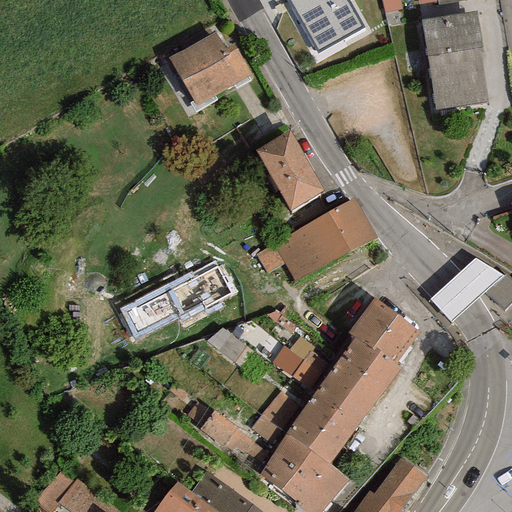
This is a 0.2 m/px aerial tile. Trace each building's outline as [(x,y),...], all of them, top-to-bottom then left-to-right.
[(356,0),(280,0),(315,63),(373,31),(356,0)] [(474,12),(419,21),(433,113),(488,104),(474,12)] [(216,35),(169,60),(196,110),(252,80),(234,47),(225,52),(216,35)] [(290,135),(256,155),(291,215),(325,195),(290,135)] [(353,200),(272,242),(293,283),(375,242),(353,200)] [(475,261),(429,302),(450,327),(485,294),(504,277),(475,261)] [(218,267),(172,291),(183,312),(229,287),(218,267)] [(511,280),(505,274),(485,294),(504,312),(511,303),(511,280)] [(354,344),(394,369),(418,335),(374,302),(347,337),(354,344)] [(209,342),(236,364),(249,347),(222,326),(209,342)] [(307,384),(327,354),(296,333),(276,363),(307,384)] [(394,369),(354,344),(304,413),(278,451),(259,476),(300,511),(320,511),(347,482),(331,467),(400,373),(394,369)] [(278,451),(304,413),(281,393),(250,429),(278,451)] [(255,459),(262,450),(214,413),(198,432),(223,449),(246,453),(255,459)] [(399,511),(425,477),(398,458),(372,494),(368,491),(352,511),(399,511)] [(53,511),(62,503),(72,511),(96,511),(105,503),(64,466),(35,499),(49,511),(53,511)] [(176,482),(153,511),(252,511),(204,475),(190,493),(176,482)]
